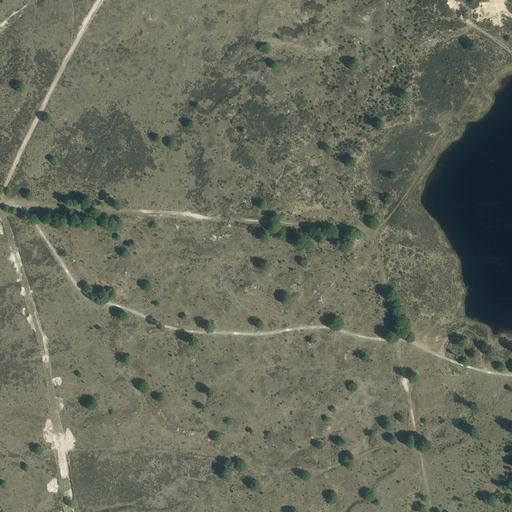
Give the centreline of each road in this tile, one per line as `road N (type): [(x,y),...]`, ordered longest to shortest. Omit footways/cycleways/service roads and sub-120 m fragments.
road 1 (track): [(0,200),(373,230)]
road 2 (track): [(0,204),(39,330),(69,511)]
road 3 (track): [(432,511),(373,230)]
road 4 (track): [(102,0),(0,198)]
road 5 (track): [(373,230),(488,73),(511,60)]
